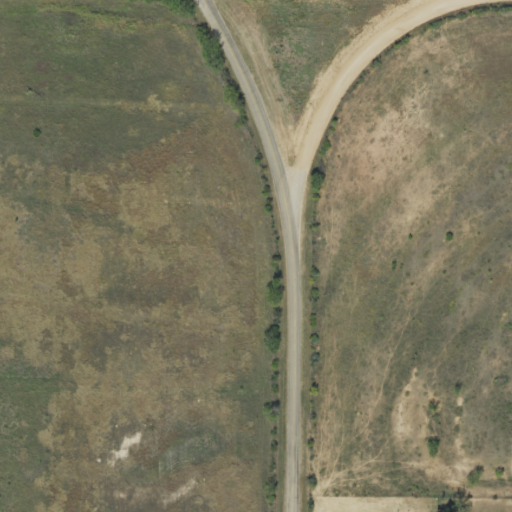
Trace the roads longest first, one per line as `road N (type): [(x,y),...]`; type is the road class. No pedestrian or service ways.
road 1 (tertiary): [(203,0),(264,125),(288,217),(291,511)]
road 2 (residential): [(288,217),(314,108),(424,0)]
